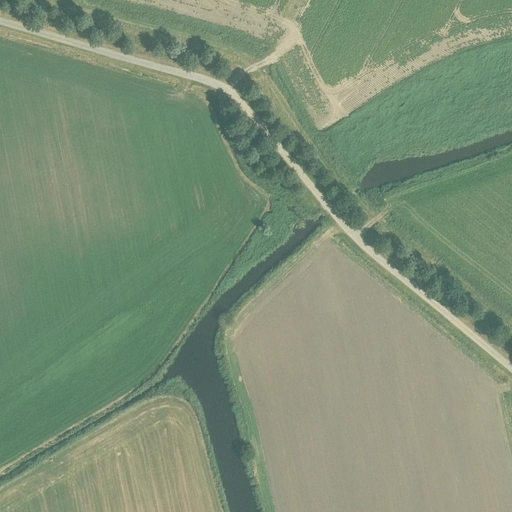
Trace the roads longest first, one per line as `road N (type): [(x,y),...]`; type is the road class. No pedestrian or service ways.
road 1 (unclassified): [(511,371),(354,239),(222,87),(0,23)]
road 2 (track): [(511,327),(375,217),(241,73)]
road 3 (track): [(241,73),(237,53),(208,37),(64,0)]
